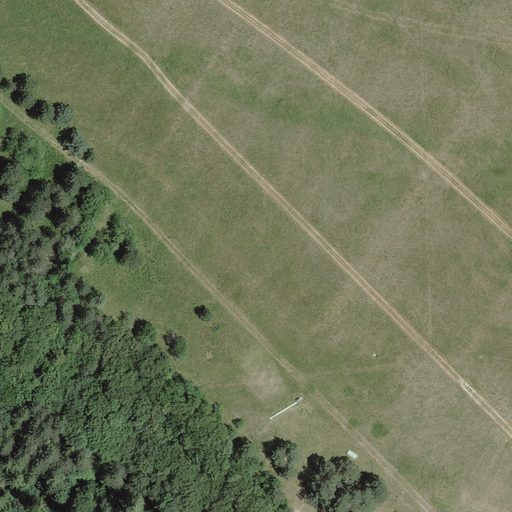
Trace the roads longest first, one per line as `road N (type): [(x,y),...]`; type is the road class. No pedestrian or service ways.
road 1 (track): [(511,433),(82,0)]
road 2 (track): [(0,97),(116,189),(434,511)]
road 3 (track): [(222,0),(373,113),(511,236)]
